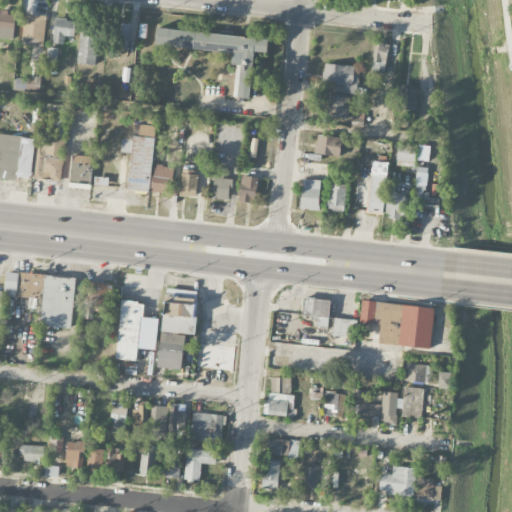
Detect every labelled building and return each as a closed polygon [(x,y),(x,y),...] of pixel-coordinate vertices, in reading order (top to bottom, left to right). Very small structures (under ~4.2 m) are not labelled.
[(0,12),(0,38),(14,39),(15,13),(0,12)] [(45,46),(45,15),(24,14),(23,46),(45,46)] [(75,20),(54,18),(52,43),(64,44),(64,36),(74,37),(75,20)] [(128,49),(131,24),(119,23),(116,48),(128,49)] [(232,52),(231,65),(236,65),(233,97),(250,98),(254,52),(267,53),(268,39),(155,28),(153,45),(232,52)] [(77,64),(96,64),(97,34),(78,34),(77,64)] [(390,45),(376,42),(370,72),(383,75),(390,45)] [(58,48),(48,48),(47,63),(58,63),(58,48)] [(357,66),(323,64),(322,81),(342,82),(341,93),(356,94),(357,66)] [(40,90),(41,80),(25,79),(24,90),(40,90)] [(399,110),(416,110),(417,87),(400,87),(399,110)] [(325,117),(349,118),(350,97),(326,96),(325,117)] [(365,113),(352,112),(351,124),(363,125),(365,113)] [(67,118),(51,116),(48,133),(64,135),(67,118)] [(155,136),(156,126),(134,124),(133,134),(155,136)] [(34,137),(0,134),(0,175),(32,177),(34,137)] [(315,154),(340,157),(342,137),(317,135),(315,154)] [(33,175),(61,179),(66,141),(38,137),(33,175)] [(154,139),(122,137),(121,152),(128,153),(126,190),(151,192),(154,139)] [(415,166),(416,145),(397,144),(396,165),(415,166)] [(417,160),(428,161),(430,146),(418,145),(417,160)] [(80,188),(92,189),(93,156),(70,155),(70,182),(80,182),(80,188)] [(387,162),(371,161),(369,213),(385,213),(387,162)] [(170,194),(173,167),(154,165),(151,192),(170,194)] [(427,167),(415,167),(414,205),(438,206),(439,196),(426,196),(427,167)] [(196,197),(198,170),(180,169),(179,196),(196,197)] [(259,177),(242,175),(239,200),(255,203),(259,177)] [(109,177),(94,177),(93,185),(108,186),(109,177)] [(231,200),(232,179),(214,178),(212,199),(231,200)] [(320,180),(302,179),(301,209),(319,210),(320,180)] [(343,213),(347,185),(330,182),(325,210),(343,213)] [(405,193),(388,192),(386,217),(403,218),(405,193)] [(71,329),(75,278),(4,272),(3,295),(43,298),(40,326),(71,329)] [(92,306),(107,307),(108,283),(94,283),(92,306)] [(302,316),(317,316),(317,329),(328,329),(330,300),(303,298),(302,316)] [(137,361),(143,303),(121,301),(116,359),(137,361)] [(430,349),(434,308),(362,301),(359,323),(380,325),(378,344),(430,349)] [(195,304),(163,302),(161,333),(196,334),(197,317),(194,317),(195,304)] [(333,336),(355,337),(356,320),(334,319),(333,336)] [(185,335),(159,333),(156,367),(182,370),(185,335)] [(237,349),(200,342),(196,366),(232,372),(237,349)] [(429,383),(430,365),(406,364),(405,381),(429,383)] [(451,388),(451,372),(439,372),(438,388),(451,388)] [(291,393),(292,378),(271,378),(270,392),(291,393)] [(398,399),(397,408),(402,408),(401,417),(421,418),(422,388),(403,387),(403,399),(398,399)] [(366,390),(353,389),(352,417),(380,418),(380,404),(366,404),(366,390)] [(343,416),(344,393),(325,392),(324,416),(343,416)] [(397,392),(382,392),(381,424),(396,424),(397,392)] [(292,417),(293,395),(270,393),(269,400),(264,400),(263,414),(292,417)] [(106,403),(91,403),(91,425),(105,426),(106,403)] [(168,407),(153,406),(152,440),(167,441),(168,407)] [(147,407),(133,407),(133,429),(147,429),(147,407)] [(185,434),(186,408),(170,407),(169,433),(185,434)] [(112,426),(127,426),(127,408),(112,408),(112,426)] [(192,440),(222,441),(223,414),(193,413),(192,440)] [(48,452),(61,453),(61,435),(48,435),(48,452)] [(300,440),(267,439),(267,455),(299,457),(300,440)] [(65,441),(64,466),(84,468),(85,442),(65,441)] [(45,446),(19,445),(19,452),(24,452),(24,463),(44,463),(45,446)] [(215,465),(217,451),(187,447),(183,479),(199,481),(202,463),(215,465)] [(103,471),(104,449),(88,448),(87,471),(103,471)] [(125,471),(126,450),(107,450),(106,471),(125,471)] [(180,478),(180,459),(164,458),(164,477),(180,478)] [(263,488),(278,489),(279,461),(264,460),(263,488)] [(59,467),(45,466),(45,474),(50,475),(51,471),(58,472),(59,467)] [(302,466),(301,487),(320,487),(322,466),(302,466)] [(392,474),(380,474),(379,494),(414,495),(415,467),(392,467),(392,474)] [(433,486),(434,479),(419,478),(418,499),(441,500),(442,486),(433,486)]
